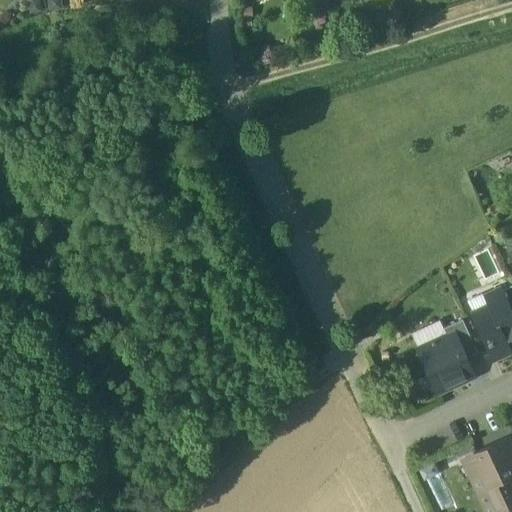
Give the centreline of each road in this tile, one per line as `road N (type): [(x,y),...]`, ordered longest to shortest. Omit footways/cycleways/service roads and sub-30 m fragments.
road 1 (residential): [(391,453),(240,129),(219,0)]
road 2 (track): [(231,91),(511,11)]
road 3 (residential): [(391,453),(511,395)]
